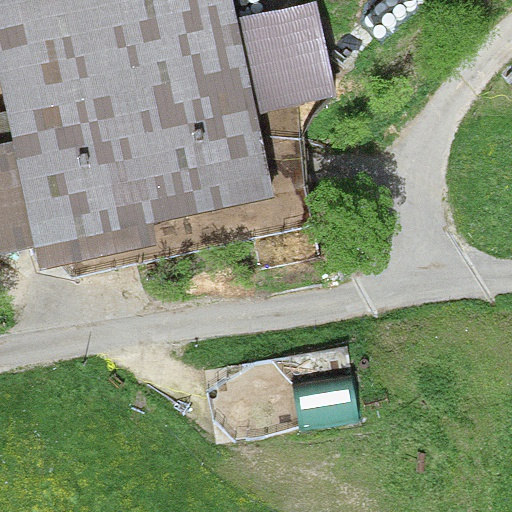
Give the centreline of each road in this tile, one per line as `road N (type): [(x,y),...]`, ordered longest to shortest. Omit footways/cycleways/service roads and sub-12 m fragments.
road 1 (unclassified): [(0,356),(330,301),(511,281)]
road 2 (track): [(511,29),(453,89),(428,134),(399,223),(401,295)]
